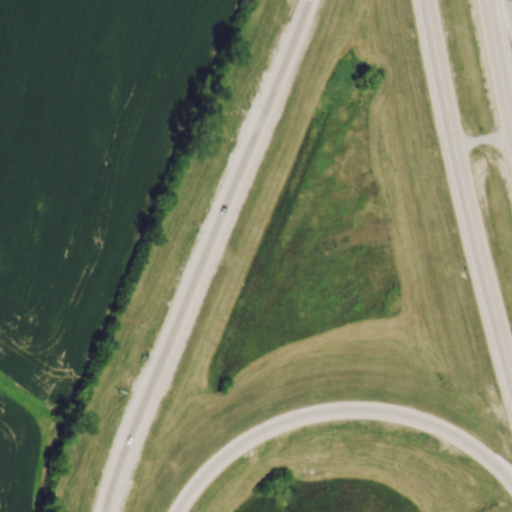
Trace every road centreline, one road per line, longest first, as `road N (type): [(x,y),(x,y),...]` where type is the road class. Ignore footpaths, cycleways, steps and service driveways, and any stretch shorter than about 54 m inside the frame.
road 1 (motorway): [(311,0),(108,511)]
road 2 (motorway): [(175,511),(235,446),(307,415),(350,410),(420,421),(511,483)]
road 3 (motorway): [(426,0),(511,379)]
